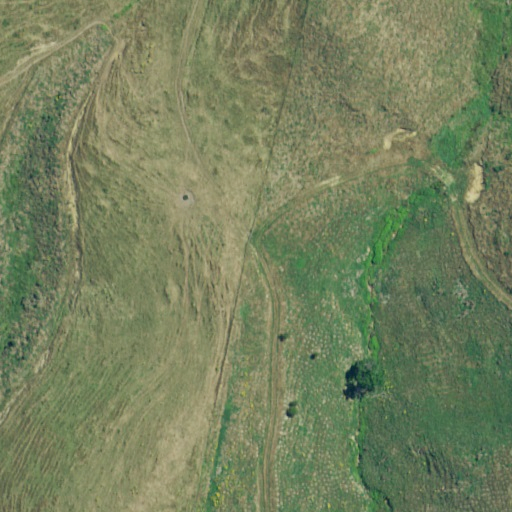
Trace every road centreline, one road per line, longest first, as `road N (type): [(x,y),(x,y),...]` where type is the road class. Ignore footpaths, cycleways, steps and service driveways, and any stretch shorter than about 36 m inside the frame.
road 1 (track): [(269,511),(275,320),(255,228),(418,157),(490,275),(511,294)]
road 2 (track): [(255,228),(209,175),(176,86),(202,0)]
